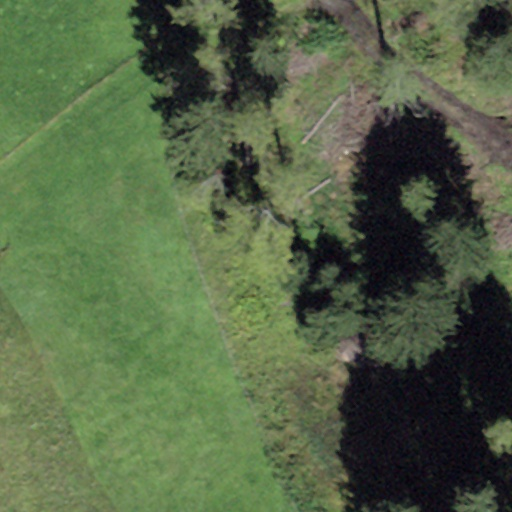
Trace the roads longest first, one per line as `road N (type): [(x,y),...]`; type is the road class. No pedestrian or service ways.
road 1 (track): [(332,0),(339,18),(462,113),(511,170)]
road 2 (track): [(0,154),(175,9)]
